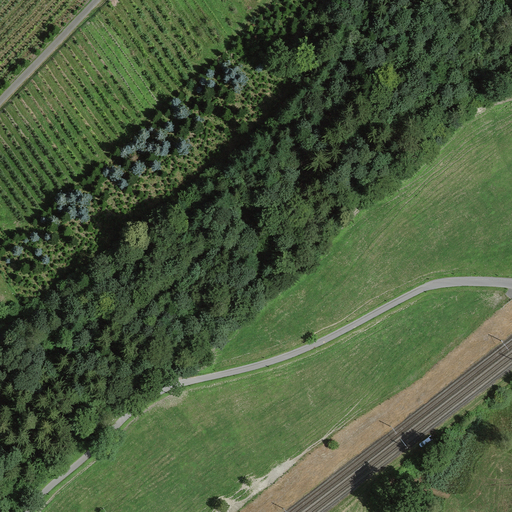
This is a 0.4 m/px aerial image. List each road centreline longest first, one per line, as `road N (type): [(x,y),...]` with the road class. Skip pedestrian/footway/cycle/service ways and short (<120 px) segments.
road 1 (track): [(511,285),(433,284),(301,350),(172,386),(27,511)]
road 2 (unknown): [(158,393),(129,404),(3,511)]
road 3 (track): [(511,375),(387,471)]
road 4 (unclassified): [(97,0),(0,105)]
